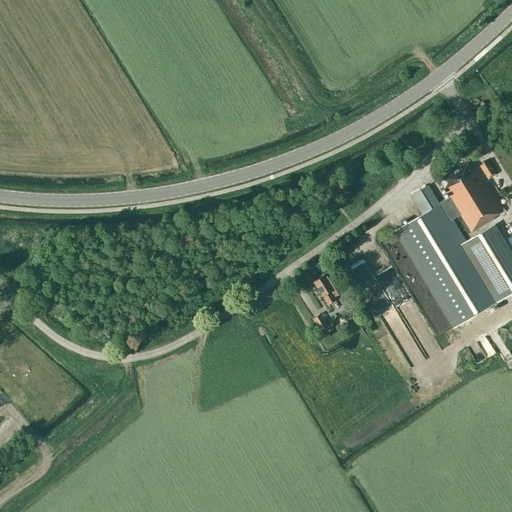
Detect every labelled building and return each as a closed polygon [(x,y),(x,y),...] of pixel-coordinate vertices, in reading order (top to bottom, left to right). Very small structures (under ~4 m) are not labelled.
[(411,195),(423,214),(394,231),(453,328),(511,291),(511,255),(493,225),(466,242),(451,217),(459,213),(471,233),(485,224),(494,219),(493,217),(504,210),(488,184),(485,186),(477,172),(482,169),(488,179),(496,174),(487,160),(480,165),(480,166),(475,169),(470,160),(439,179),(450,197),(439,204),(427,185),(411,195)] [(365,253),(371,260),(380,252),(374,245),(365,253)] [(366,259),(355,263),(371,298),(381,293),(366,259)] [(324,275),(313,281),(322,296),(323,296),(328,304),(335,300),(334,297),(343,291),(332,272),(325,277),(324,275)] [(312,318),(319,330),(327,325),(320,313),(312,318)] [(508,341),(511,338),(511,323),(501,330),(508,341)] [(403,352),(415,343),(408,334),(396,343),(403,352)] [(510,372),(511,370),(511,357),(510,356),(503,361),(510,372)]
